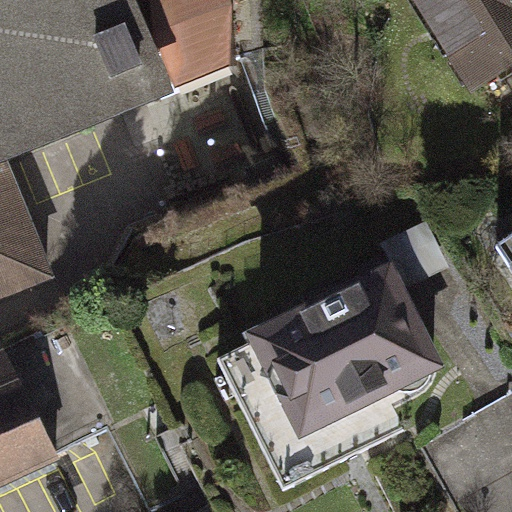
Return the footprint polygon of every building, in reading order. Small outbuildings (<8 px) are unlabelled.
[(0,0),(0,295),(49,276),(0,161),(0,157),(172,87),(175,96),(239,73),(233,4),(231,0),(126,0),(121,2),(119,0),(0,0)] [(511,0),(409,0),(478,100),(511,76),(511,0)] [(395,277),(254,351),(307,453),(449,378),(395,277)] [(109,428),(59,322),(1,347),(52,455),(109,428)] [(1,347),(0,347),(0,503),(61,474),(52,455),(1,347)]
